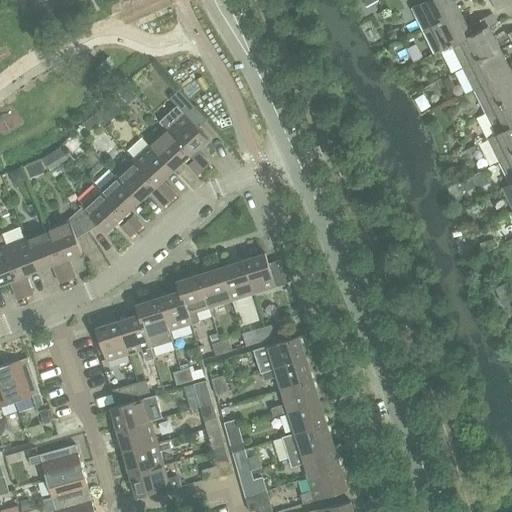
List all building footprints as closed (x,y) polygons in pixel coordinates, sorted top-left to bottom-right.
[(413,7),(424,31),(460,13),(457,7),(454,8),(451,3),(452,0),(424,0),(424,1),(413,7)] [(505,5),(502,0),(491,0),(496,10),(505,5)] [(33,12),(23,16),(29,29),(39,24),(33,12)] [(471,34),(460,13),(424,31),(435,52),(471,34)] [(453,46),(464,67),(500,49),(489,27),(496,23),(492,14),(480,20),(484,28),(471,34),(435,52),(436,54),(453,46)] [(464,67),(475,90),(511,72),(500,49),(464,67)] [(475,90),(486,112),(511,99),(511,73),(511,72),(475,90)] [(124,109),(138,97),(127,86),(114,98),(124,109)] [(159,121),(167,130),(190,155),(208,139),(185,115),(194,107),(179,90),(170,98),(176,105),(159,121)] [(488,139),(489,140),(511,128),(511,99),(486,112),(497,134),(488,139)] [(511,128),(489,140),(500,161),(511,155),(511,128)] [(167,130),(151,144),(174,170),(190,155),(167,130)] [(134,160),(157,186),(174,170),(151,144),(134,160)] [(201,154),(195,160),(204,170),(210,165),(201,154)] [(503,188),(504,191),(511,186),(511,155),(500,161),(511,184),(503,188)] [(134,160),(116,176),(139,201),(151,191),(164,206),(170,201),(161,190),(157,186),(134,160)] [(198,176),(204,170),(195,160),(189,165),(198,176)] [(116,176),(100,191),(123,216),(139,201),(116,176)] [(161,190),(170,201),(176,195),(167,185),(161,190)] [(105,232),(123,216),(100,191),(75,213),(87,232),(99,225),(105,232)] [(69,220),(48,229),(61,261),(82,252),(77,239),(87,232),(75,213),(69,220)] [(133,215),(127,221),(137,231),(142,226),(133,215)] [(137,231),(127,221),(121,226),(131,237),(137,231)] [(48,229),(26,237),(39,270),(61,261),(48,229)] [(26,237),(5,246),(18,278),(39,270),(26,237)] [(0,285),(18,278),(5,246),(0,247),(0,285)] [(245,260),(255,293),(276,287),(266,254),(245,260)] [(222,267),(233,300),(255,293),(245,260),(222,267)] [(63,267),(68,280),(75,277),(71,264),(63,267)] [(68,280),(63,267),(55,270),(60,283),(68,280)] [(233,300),(222,267),(200,275),(210,307),(233,300)] [(210,307),(200,275),(177,282),(191,324),(192,323),(189,314),(210,307)] [(28,281),(20,284),(25,297),(33,294),(28,281)] [(157,298),(168,331),(191,324),(177,282),(176,282),(179,291),(157,298)] [(25,297),(20,284),(13,287),(18,300),(25,297)] [(157,298),(137,305),(151,347),(171,340),(168,331),(157,298)] [(139,315),(117,321),(128,354),(142,350),(146,363),(155,360),(151,347),(137,305),(136,305),(139,315)] [(106,361),(128,354),(117,321),(96,328),(106,361)] [(272,325),(264,327),(268,339),(276,337),(272,325)] [(260,342),(268,339),(264,327),(256,330),(260,342)] [(299,336),(266,346),(254,350),(261,372),(273,368),(306,358),(299,336)] [(229,338),(220,341),(224,353),(232,351),(229,338)] [(216,356),(224,353),(220,341),(212,344),(216,356)] [(3,366),(15,402),(32,396),(36,406),(43,404),(28,357),(3,366)] [(313,380),(306,358),(273,368),(280,390),(313,380)] [(0,366),(0,418),(1,418),(0,413),(0,406),(15,402),(3,366),(0,366)] [(190,368),(182,370),(185,383),(194,380),(190,368)] [(177,385),(185,383),(182,370),(174,373),(177,385)] [(214,388),(226,384),(224,376),(212,379),(214,388)] [(138,383),(141,395),(149,393),(146,380),(138,383)] [(320,402),(313,380),(280,390),(284,404),(270,408),(273,417),(287,412),(320,402)] [(206,381),(194,384),(196,393),(209,389),(206,381)] [(141,395),(138,383),(112,390),(116,402),(141,395)] [(226,384),(214,388),(216,396),(229,392),(226,384)] [(111,408),(118,430),(151,421),(163,417),(157,395),(111,408)] [(320,402),(287,412),(294,434),(327,424),(320,402)] [(207,429),(219,425),(217,417),(204,421),(207,429)] [(227,431),(239,428),(237,420),(224,423),(227,431)] [(157,443),(151,421),(118,430),(124,453),(157,443)] [(327,424),(294,434),(281,438),(288,460),(334,446),(327,424)] [(219,425),(207,429),(209,437),(221,434),(219,425)] [(239,428),(227,431),(229,440),(241,436),(239,428)] [(124,453),(130,475),(164,465),(157,443),(124,453)] [(47,479),(84,469),(83,467),(82,467),(76,444),(29,457),(31,465),(42,462),(47,479)] [(303,464),(308,478),(341,468),(334,446),(288,460),(291,468),(303,464)] [(229,462),(217,465),(220,474),(232,470),(229,462)] [(237,467),(239,475),(251,471),(249,463),(237,467)] [(164,465),(130,475),(137,497),(169,488),(169,489),(182,486),(179,475),(175,476),(167,478),(164,465)] [(348,490),(341,468),(308,478),(312,491),(300,495),(302,504),(348,490)] [(41,500),(43,507),(90,493),(84,471),(84,469),(47,479),(52,497),(41,500)] [(254,480),(251,471),(239,475),(246,497),(267,491),(263,477),(254,480)] [(7,484),(0,485),(0,494),(9,492),(7,484)] [(272,511),(267,491),(246,497),(250,511),(259,509),(259,511),(272,511)] [(95,511),(90,493),(43,507),(44,511),(49,511),(56,510),(56,511),(95,511)] [(353,511),(351,501),(308,511),(307,511),(353,511)]
